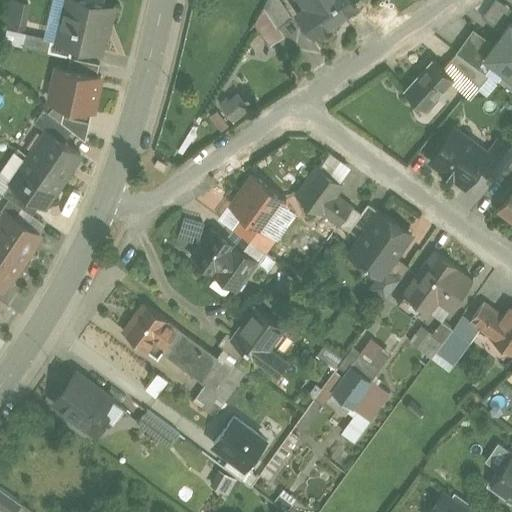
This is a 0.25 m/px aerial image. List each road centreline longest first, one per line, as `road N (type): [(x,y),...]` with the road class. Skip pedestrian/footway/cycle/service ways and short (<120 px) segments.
road 1 (residential): [(511,261),(298,107)]
road 2 (residential): [(298,107),(160,195),(104,201)]
road 3 (tertiary): [(104,201),(62,291),(0,383)]
road 4 (tertiary): [(163,0),(104,201)]
road 5 (residential): [(460,0),(298,107)]
